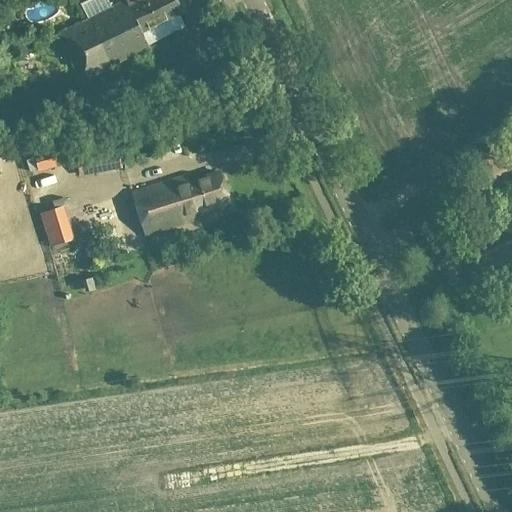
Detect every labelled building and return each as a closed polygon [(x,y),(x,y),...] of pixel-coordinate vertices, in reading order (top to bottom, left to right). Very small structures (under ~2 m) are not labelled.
[(76,24),(54,35),(78,84),(148,50),(140,33),(181,13),(174,0),(125,0),(124,1),(109,8),(110,10),(79,25),(76,24)] [(101,0),(85,0),(90,11),(103,6),(101,0)] [(112,136),(71,144),(76,170),(117,161),(112,136)] [(168,167),(151,173),(156,185),(173,178),(168,167)] [(192,181),(190,175),(130,194),(143,235),(199,218),(197,212),(226,203),(217,173),(192,181)] [(511,180),(494,192),(510,216),(511,214),(511,180)] [(499,220),(476,230),(480,239),(468,245),(481,272),(511,256),(511,223),(503,228),(499,220)] [(72,241),(69,230),(46,237),(49,249),(72,241)] [(134,254),(127,230),(82,244),(89,268),(134,254)]
